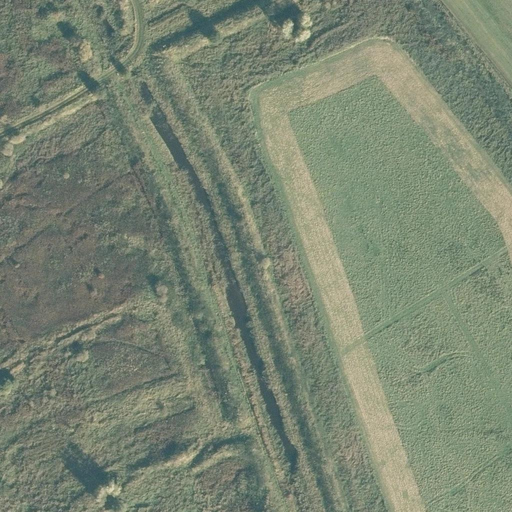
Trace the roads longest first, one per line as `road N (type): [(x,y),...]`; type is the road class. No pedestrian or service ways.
road 1 (track): [(124,0),(130,17),(121,83),(182,199),(286,511)]
road 2 (track): [(0,365),(132,312),(164,323),(223,429),(270,462)]
road 3 (track): [(0,130),(121,83),(75,0)]
